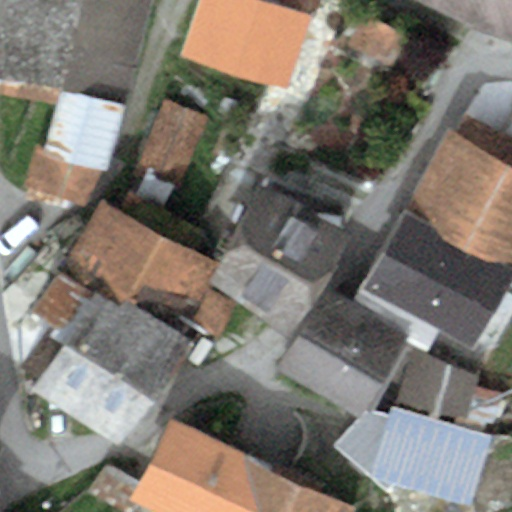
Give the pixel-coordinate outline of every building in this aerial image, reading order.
[(149,0),(16,0),(2,70),(132,98),(149,0)] [(309,17),(256,0),(200,0),(184,48),(287,82),(309,17)] [(511,0),(411,0),(509,34),(511,25),(511,0)] [(363,26),(349,59),(396,78),(409,46),(363,26)] [(115,114),(62,95),(36,184),(88,201),(115,114)] [(216,125),(164,105),(143,162),(194,182),(216,125)] [(511,164),(511,138),(469,115),(458,135),(511,164)] [(452,132),(408,207),(511,268),(511,164),(458,135),(452,132)] [(327,232),(252,191),(209,280),(273,317),(327,232)] [(60,273),(169,337),(210,268),(101,203),(60,273)] [(469,346),(508,268),(396,213),(357,291),(469,346)] [(370,411),(413,329),(321,282),(278,363),(370,411)] [(123,436),(175,355),(64,292),(24,377),(123,436)] [(353,511),(366,488),(189,400),(141,497),(171,511),(353,511)] [(364,469),(441,500),(457,460),(380,429),(364,469)]
